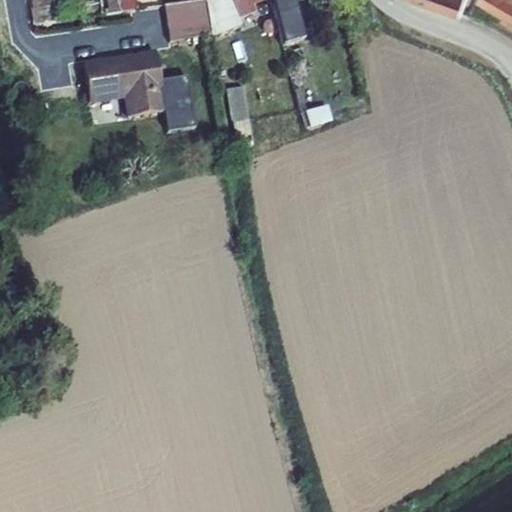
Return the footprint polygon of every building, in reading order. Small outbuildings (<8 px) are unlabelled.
[(12,0),(19,32),(28,30),(55,26),(49,0),(12,0)] [(203,0),(198,0),(164,6),(171,42),(210,35),(203,0)] [(203,0),(210,38),(217,36),(212,4),(221,1),(220,0),(203,0)] [(220,0),(221,1),(212,4),(217,36),(236,29),(232,19),(248,12),(245,5),(258,0),(220,0)] [(264,0),(266,9),(274,46),(290,44),(283,14),(288,13),(285,0),(264,0)] [(423,0),(461,14),(463,0),(423,0)] [(511,0),(476,0),(476,1),(502,17),(500,21),(511,27),(511,0)] [(288,13),(283,14),(290,44),(295,43),(288,13)] [(83,64),(91,101),(123,94),(127,117),(162,110),(150,51),(83,64)] [(230,87),(234,118),(248,116),(244,86),(230,87)]
